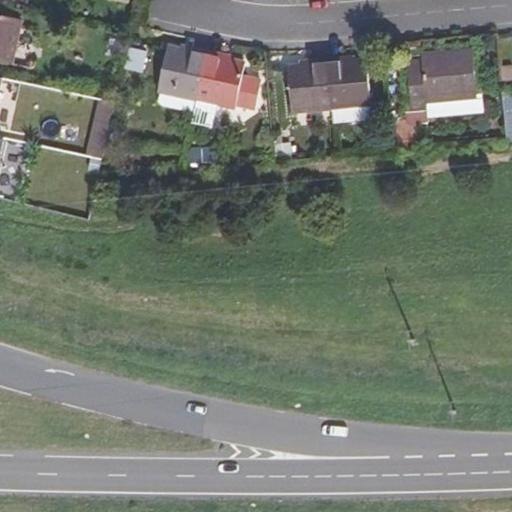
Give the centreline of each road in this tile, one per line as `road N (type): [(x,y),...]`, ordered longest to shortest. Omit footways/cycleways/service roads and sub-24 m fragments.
road 1 (primary): [(511,455),(283,438),(0,369)]
road 2 (primary): [(511,472),(414,479),(0,472)]
road 3 (residential): [(260,20),(511,2)]
